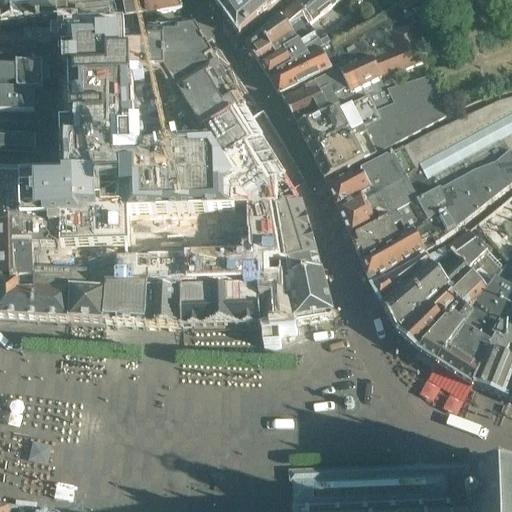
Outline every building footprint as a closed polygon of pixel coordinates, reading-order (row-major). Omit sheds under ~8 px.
[(0,0),(0,28),(1,29),(9,29),(8,28),(20,27),(20,28),(78,24),(110,22),(110,21),(117,20),(117,21),(122,21),(122,20),(126,20),(126,21),(147,18),(144,0),(0,0)] [(175,0),(144,0),(147,18),(183,11),(175,0)] [(214,0),(224,13),(223,14),(225,16),(226,16),(229,20),(228,21),(230,24),(231,23),(231,24),(232,24),(235,29),(235,30),(238,34),(239,34),(241,37),(283,0),(214,0)] [(300,0),(297,4),(313,18),(339,0),(341,2),(343,0),(300,0)] [(406,0),(401,3),(406,10),(419,0),(406,0)] [(288,28),(253,54),(262,66),(298,43),(314,33),(310,26),(316,21),(313,18),(297,4),(281,18),(288,28)] [(406,12),(390,24),(396,33),(413,28),(417,27),(406,12)] [(321,53),(309,59),(270,80),(281,97),(289,93),(290,94),(334,73),(343,67),(346,72),(373,60),(395,52),(390,35),(396,33),(384,16),(321,53)] [(281,18),(247,46),(253,54),(288,28),(281,18)] [(395,52),(373,60),(383,82),(427,63),(413,28),(396,33),(390,35),(395,52)] [(61,41),(61,43),(62,71),(62,77),(67,77),(67,92),(63,92),(63,97),(64,120),(65,121),(65,141),(64,146),(64,168),(64,183),(64,228),(64,236),(63,255),(64,257),(64,259),(36,256),(35,284),(36,295),(71,296),(71,294),(108,296),(108,297),(149,296),(149,297),(150,296),(180,296),(183,296),(259,294),(259,297),(260,297),(282,296),(280,283),(290,282),(291,282),(291,281),(288,267),(318,261),(316,253),(316,252),(308,226),(302,208),(267,148),(248,117),(218,69),(206,50),(194,30),(162,34),(150,35),(150,38),(122,38),(123,40),(122,40),(61,41)] [(298,43),(262,66),(270,80),(309,59),(331,45),(328,41),(321,45),(315,36),(301,45),(300,43),(299,44),(298,43)] [(0,56),(44,57),(44,62),(52,62),(53,71),(62,71),(61,43),(52,43),(52,39),(26,40),(0,40),(0,56)] [(0,56),(0,70),(19,71),(26,71),(53,71),(52,62),(44,62),(44,57),(0,56)] [(373,60),(346,72),(340,74),(356,105),(370,100),(374,109),(373,110),(376,115),(394,107),(388,93),(400,89),(395,77),(383,82),(373,60)] [(0,96),(32,98),(45,97),(45,88),(53,88),(53,71),(26,71),(19,71),(0,70),(0,96)] [(292,96),(283,102),(298,129),(356,105),(340,74),(315,85),(292,96)] [(370,100),(356,105),(298,129),(325,180),(326,184),(392,149),(449,119),(439,100),(440,99),(434,86),(433,87),(429,79),(400,89),(388,93),(394,107),(376,115),(373,110),(374,109),(370,100)] [(32,98),(0,96),(0,119),(64,120),(63,97),(45,97),(32,98)] [(434,135),(393,156),(362,172),(365,178),(372,193),(339,212),(362,264),(401,242),(447,214),(458,232),(485,211),(511,188),(511,100),(500,104),(434,135)] [(0,139),(47,142),(62,143),(62,141),(65,141),(65,121),(64,120),(0,119),(0,139)] [(47,142),(0,139),(0,160),(32,162),(38,162),(46,162),(47,142)] [(32,162),(0,160),(0,182),(60,183),(61,163),(46,162),(38,162),(32,162)] [(353,177),(329,189),(332,197),(336,198),(338,203),(336,205),(339,212),(372,193),(365,178),(355,182),(353,177)] [(0,227),(64,228),(64,183),(60,183),(0,182),(0,227)] [(458,233),(458,232),(447,214),(401,242),(362,264),(371,285),(441,246),(458,233)] [(430,308),(399,335),(400,336),(407,342),(418,351),(418,352),(420,354),(447,324),(453,318),(464,308),(468,311),(488,292),(475,278),(482,266),(480,263),(489,253),(481,244),(490,236),(480,225),(470,234),(448,249),(462,265),(469,272),(430,308)] [(64,228),(0,227),(0,283),(35,284),(36,256),(64,259),(64,257),(63,255),(64,236),(64,228)] [(385,282),(374,289),(384,307),(432,268),(431,267),(440,261),(448,255),(447,253),(448,253),(445,250),(429,258),(429,257),(385,282)] [(318,261),(288,267),(291,281),(321,274),(318,261)] [(432,268),(384,307),(399,335),(430,308),(469,272),(462,265),(451,276),(451,277),(445,283),(432,268)] [(291,282),(290,282),(290,285),(287,285),(289,300),(292,300),(296,327),(334,320),(321,274),(291,281),(291,282)] [(475,317),(439,366),(440,367),(440,366),(446,369),(445,370),(476,388),(503,328),(504,329),(511,313),(511,289),(496,280),(488,292),(469,312),(470,313),(475,317)] [(282,296),(260,297),(263,331),(296,328),(295,327),(296,327),(292,300),(289,300),(287,285),(290,285),(290,282),(280,283),(282,296)] [(0,322),(70,326),(71,296),(36,295),(35,284),(0,283),(0,322)] [(71,296),(70,326),(106,328),(106,325),(105,325),(108,297),(108,296),(71,294),(71,296)] [(259,294),(183,296),(183,333),(260,331),(263,331),(260,297),(259,297),(259,294)] [(106,325),(106,328),(147,331),(149,297),(149,296),(108,297),(105,325),(106,325)] [(149,297),(147,331),(183,333),(183,296),(180,296),(150,296),(149,297)] [(447,324),(420,354),(439,366),(475,317),(470,313),(464,321),(462,320),(459,323),(453,318),(447,324)] [(511,332),(504,329),(503,328),(476,388),(509,402),(511,396),(511,332)] [(207,429),(191,430),(191,434),(192,455),(210,456),(207,429)] [(477,465),(290,472),(292,511),(421,511),(425,511),(424,511),(448,511),(453,511),(452,511),(476,511),(473,507),(473,502),(476,501),(477,481),(475,481),(475,474),(477,474),(477,465)] [(511,511),(511,479),(481,480),(481,474),(477,474),(475,474),(475,481),(477,481),(476,501),(473,502),(473,507),(476,511),(452,511),(453,511),(448,511),(424,511),(425,511),(421,511),(511,511)] [(47,478),(44,494),(56,496),(58,496),(61,480),(47,478)]
